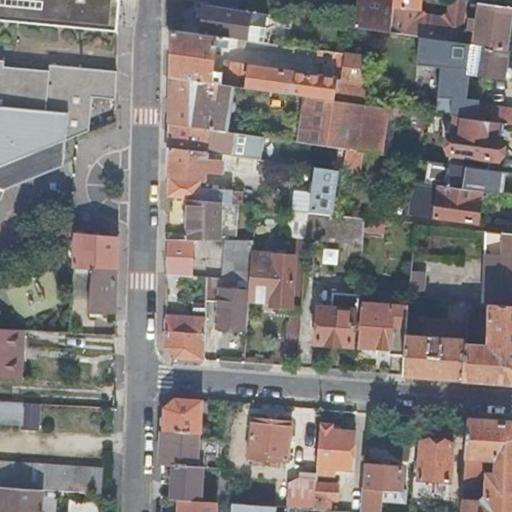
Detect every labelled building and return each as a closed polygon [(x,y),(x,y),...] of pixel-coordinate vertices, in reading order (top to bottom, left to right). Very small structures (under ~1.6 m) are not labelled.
[(0,0),(0,15),(124,27),(124,22),(122,0),(0,0)] [(358,0),(357,24),(373,26),(376,27),(393,29),(395,8),(395,5),(395,0),(358,0)] [(421,0),(395,0),(395,5),(395,8),(393,29),(422,34),(464,40),(468,1),(467,0),(451,0),(451,11),(444,15),(427,14),(421,7),(421,0)] [(476,30),(475,42),(510,46),(511,25),(511,5),(478,1),(477,17),(473,17),(471,29),(476,30)] [(204,32),(249,38),(251,24),(268,26),(270,11),(241,7),(212,3),(208,2),(204,32)] [(296,24),(297,15),(282,13),(281,22),(296,24)] [(366,81),(369,54),(249,38),(204,32),(174,28),(172,75),(219,81),(241,85),(256,87),(287,91),(299,93),(305,94),(335,98),(338,77),(233,62),(231,71),(213,69),(217,41),(347,58),(345,78),(366,81)] [(464,40),(422,34),(419,57),(443,60),(442,66),(437,112),(455,115),(478,118),(480,98),(468,97),(471,73),(506,78),(510,47),(510,46),(475,42),(464,40)] [(443,60),(419,57),(419,63),(442,66),(443,60)] [(0,176),(64,151),(66,139),(89,130),(92,96),(116,99),(117,70),(49,63),(49,69),(4,65),(4,59),(0,58),(0,176)] [(219,81),(172,75),(171,122),(264,135),(282,138),(285,122),(227,113),(226,119),(214,117),(219,81)] [(363,102),(366,81),(345,78),(338,77),(335,98),(363,102)] [(256,87),(241,85),(240,92),(255,94),(256,87)] [(256,87),(255,94),(286,99),(287,91),(256,87)] [(364,102),(363,102),(335,98),(305,94),(304,102),(299,140),(305,141),(330,144),(348,147),(358,148),(364,102)] [(395,107),(364,102),(358,148),(363,149),(385,152),(389,153),(395,107)] [(511,105),(502,104),(500,121),(501,121),(503,121),(511,122),(511,105)] [(498,158),(501,136),(494,135),(496,120),(478,118),(455,115),(450,151),(489,157),(498,158)] [(501,136),(503,121),(501,121),(500,121),(496,120),(494,135),(501,136)] [(264,135),(171,122),(170,145),(224,153),(260,158),(264,135)] [(224,153),(170,145),(168,195),(179,196),(187,197),(222,200),(237,202),(246,203),(247,194),(232,192),(232,190),(201,186),(202,179),(206,180),(207,171),(222,173),(223,167),(224,153)] [(363,149),(358,148),(348,147),(345,169),(351,170),(360,172),(363,149)] [(385,152),(363,149),(360,172),(373,173),(374,160),(384,161),(385,152)] [(64,151),(0,176),(0,196),(0,194),(1,193),(2,190),(2,189),(2,188),(63,163),(64,151)] [(489,157),(450,151),(448,161),(488,167),(489,157)] [(260,158),(224,153),(223,167),(266,173),(268,159),(260,158)] [(498,191),(501,169),(488,167),(448,161),(431,159),(428,181),(430,181),(440,183),(459,185),(480,188),(498,191)] [(338,168),(316,166),(311,210),(332,212),(336,182),(338,168)] [(305,190),(307,170),(295,168),(292,188),(305,190)] [(351,170),(345,169),(338,168),(336,182),(349,184),(351,170)] [(479,201),(480,188),(459,185),(440,183),(430,181),(428,181),(414,179),(410,211),(477,220),(480,202),(480,201),(479,201)] [(187,197),(186,237),(193,237),(221,237),(222,200),(187,197)] [(246,203),(237,202),(235,238),(252,238),(253,222),(255,204),(246,203)] [(286,207),(255,204),(253,222),(285,225),(286,207)] [(285,233),(306,235),(308,209),(286,207),(285,225),(285,233)] [(308,209),(306,235),(363,241),(364,223),(364,216),(332,212),(311,210),(308,209)] [(364,216),(364,223),(380,225),(381,217),(364,216)] [(511,231),(490,229),(415,221),(410,278),(409,294),(469,299),(482,300),(491,301),(511,303),(511,231)] [(115,270),(116,235),(76,231),(73,266),(91,267),(115,270)] [(186,237),(167,236),(166,271),(192,273),(193,237),(186,237)] [(224,237),(222,276),(249,278),(251,251),(252,238),(235,238),(224,237)] [(251,251),(249,278),(248,299),(270,300),(270,301),(272,304),(290,305),(294,254),(251,251)] [(114,309),(115,270),(91,267),(87,307),(114,309)] [(222,276),(206,275),(205,293),(218,294),(216,325),(246,328),(248,299),(249,278),(222,276)] [(409,294),(410,278),(402,278),(401,294),(409,294)] [(358,307),(359,291),(332,289),(331,305),(319,304),(316,340),(352,343),(355,307),(358,307)] [(481,311),(482,300),(469,299),(468,310),(481,311)] [(388,352),(404,353),(406,334),(408,305),(393,304),(363,301),(360,344),(388,346),(388,352)] [(466,342),(463,377),(511,380),(511,303),(491,301),(488,344),(466,342)] [(204,318),(164,315),(163,346),(173,356),(202,358),(204,318)] [(404,353),(403,373),(463,377),(466,342),(466,338),(450,337),(451,328),(446,326),(447,321),(423,319),(421,335),(406,334),(404,353)] [(0,368),(24,370),(27,328),(0,326),(0,368)] [(450,337),(466,338),(467,329),(451,328),(450,337)] [(0,376),(24,378),(24,370),(0,368),(0,376)] [(198,432),(200,432),(202,398),(175,396),(162,407),(162,429),(198,432)] [(22,400),(22,404),(21,423),(36,424),(37,401),(22,400)] [(0,402),(0,422),(21,423),(22,404),(0,402)] [(382,444),(385,412),(368,410),(366,443),(382,444)] [(248,456),(288,459),(290,421),(251,418),(248,456)] [(511,511),(511,421),(467,418),(460,511),(511,511)] [(332,424),(319,424),(315,474),(333,475),(333,467),(351,468),(354,431),(332,429),(332,424)] [(162,429),(161,463),(173,464),(197,465),(197,455),(217,457),(218,440),(198,439),(198,432),(162,429)] [(449,480),(452,442),(421,440),(418,477),(449,480)] [(0,485),(0,486),(41,488),(98,492),(100,467),(0,460),(0,485)] [(363,485),(361,511),(379,511),(380,511),(381,498),(406,499),(407,489),(400,488),(402,465),(368,463),(366,485),(363,485)] [(171,498),(177,498),(200,500),(203,466),(197,465),(173,464),(171,498)] [(290,476),(288,506),(313,507),(315,480),(315,478),(290,476)] [(313,507),(330,509),(331,499),(336,499),(337,482),(332,482),(332,481),(315,480),(313,507)] [(0,486),(0,492),(0,511),(39,511),(41,488),(0,486)] [(177,498),(177,511),(215,511),(216,501),(200,500),(177,498)] [(275,511),(277,505),(276,505),(231,502),(230,511),(275,511)] [(392,511),(409,511),(411,504),(393,503),(392,511)]
